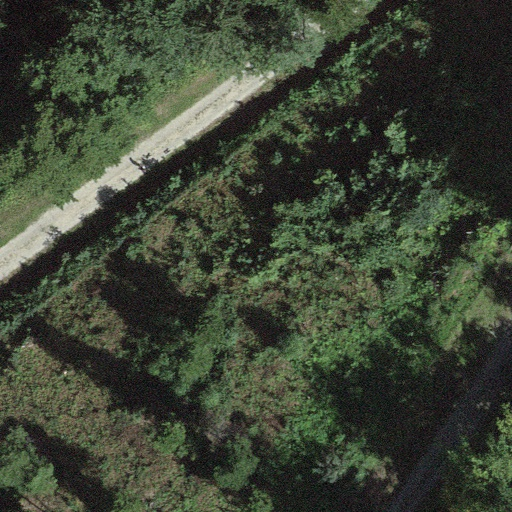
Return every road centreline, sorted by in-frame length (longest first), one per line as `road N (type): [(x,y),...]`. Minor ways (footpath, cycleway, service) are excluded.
road 1 (track): [(355,0),(0,258)]
road 2 (track): [(511,377),(409,511)]
